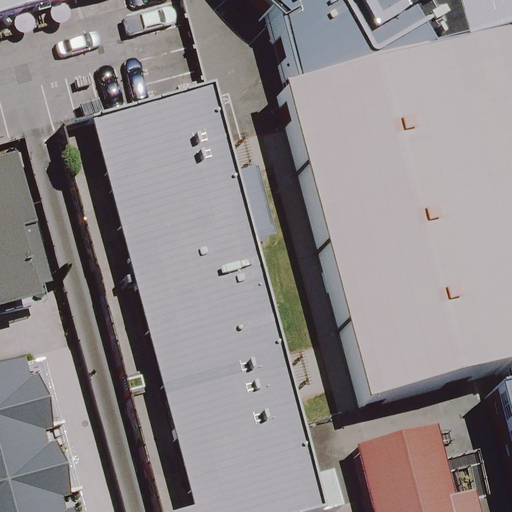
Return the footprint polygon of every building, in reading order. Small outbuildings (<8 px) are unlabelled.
[(0,0),(0,29),(109,0),(0,0)] [(511,0),(224,0),(255,34),(255,103),(334,418),(463,386),(498,511),(511,511),(511,155),(483,44),(481,0),(511,0)] [(300,511),(190,102),(73,133),(175,511),(300,511)] [(0,238),(0,334),(24,328),(0,238)] [(0,392),(0,511),(42,511),(26,459),(19,460),(15,448),(24,447),(9,392),(1,394),(0,392)] [(442,511),(430,460),(336,483),(343,511),(442,511)]
